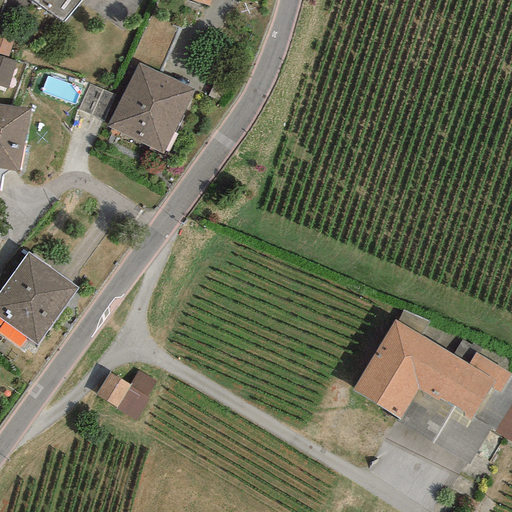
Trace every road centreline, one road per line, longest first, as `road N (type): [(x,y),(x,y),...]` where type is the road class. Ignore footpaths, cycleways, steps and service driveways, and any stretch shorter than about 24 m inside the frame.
road 1 (tertiary): [(287,0),(262,78),(234,127),(0,450)]
road 2 (unknown): [(159,226),(74,182),(15,192)]
